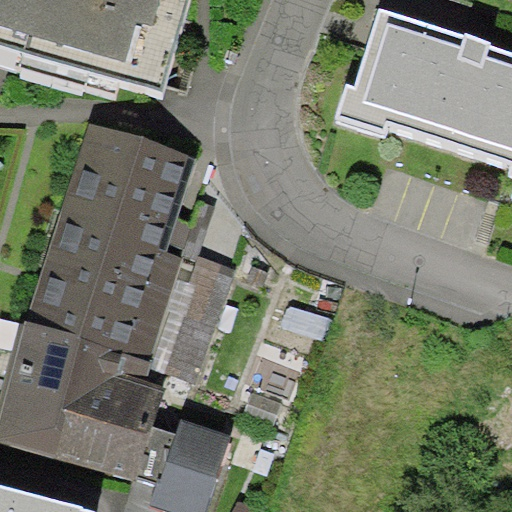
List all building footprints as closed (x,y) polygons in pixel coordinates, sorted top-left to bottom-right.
[(188,0),(0,0),(0,61),(116,94),(120,79),(163,91),(188,0)] [(511,62),(384,23),(361,95),(351,95),(340,128),(382,141),(385,132),(511,170),(511,62)] [(197,159),(89,124),(24,320),(150,362),(185,258),(167,252),(197,159)] [(235,268),(197,254),(195,262),(187,282),(197,286),(166,372),(194,382),(235,268)] [(195,262),(185,258),(150,362),(148,368),(166,372),(197,286),(187,282),(195,262)] [(150,362),(24,320),(0,396),(0,440),(132,479),(133,474),(151,425),(162,387),(144,381),(148,368),(150,362)] [(283,403),(251,391),(241,416),(273,428),(283,403)] [(175,434),(151,425),(133,474),(157,483),(149,506),(166,511),(204,511),(231,436),(181,418),(175,434)] [(95,511),(0,485),(0,511),(95,511)]
